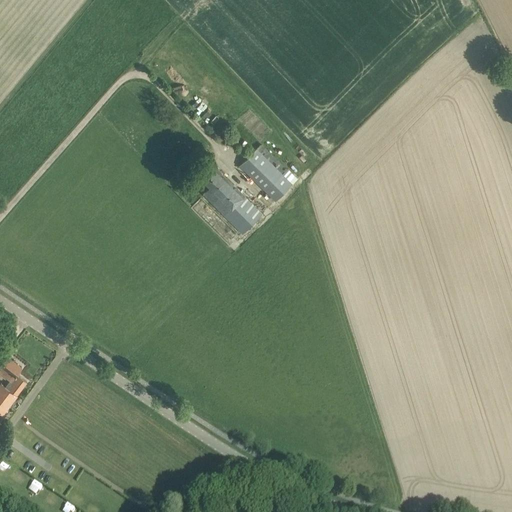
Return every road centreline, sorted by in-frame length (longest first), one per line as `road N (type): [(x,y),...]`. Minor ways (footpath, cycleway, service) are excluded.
road 1 (unclassified): [(348,511),(245,462),(0,299)]
road 2 (track): [(226,159),(135,65),(0,216)]
